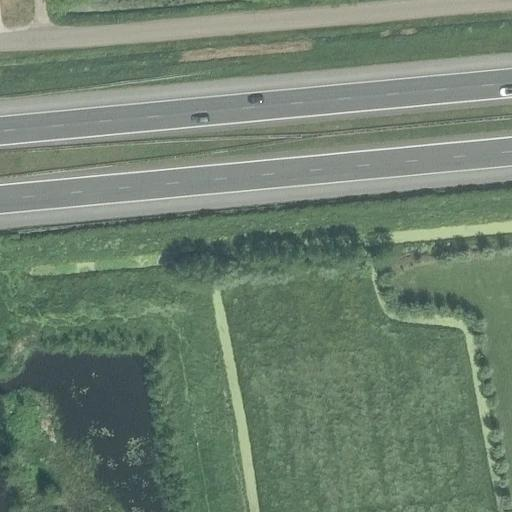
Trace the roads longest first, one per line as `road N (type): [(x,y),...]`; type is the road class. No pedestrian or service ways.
road 1 (motorway): [(511,83),(0,132)]
road 2 (motorway): [(0,200),(511,152)]
road 3 (unclassified): [(0,44),(503,0)]
